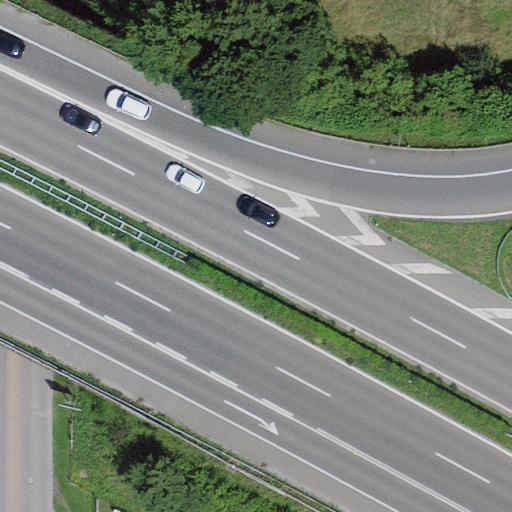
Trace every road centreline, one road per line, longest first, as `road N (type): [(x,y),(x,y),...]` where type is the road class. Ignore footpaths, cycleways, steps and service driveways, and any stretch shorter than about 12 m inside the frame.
road 1 (trunk): [(511,374),(0,109)]
road 2 (trunk): [(511,188),(425,194),(349,185),(254,161),(0,73)]
road 3 (trunk): [(0,226),(456,465)]
road 4 (tertiary): [(7,511),(12,0)]
